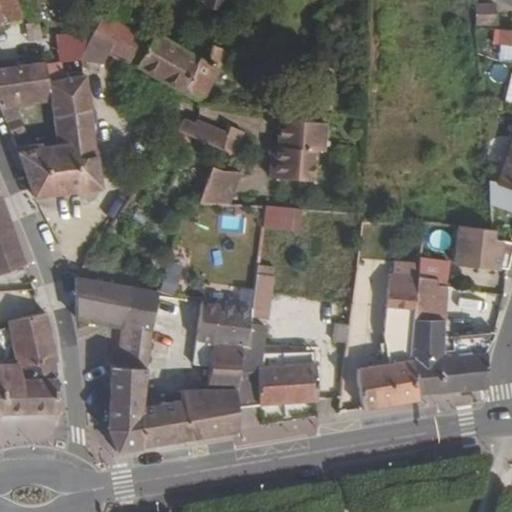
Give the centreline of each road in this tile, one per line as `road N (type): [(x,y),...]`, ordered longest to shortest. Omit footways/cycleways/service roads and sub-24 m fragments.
road 1 (tertiary): [(84,490),(503,420)]
road 2 (residential): [(74,479),(68,328),(0,147)]
